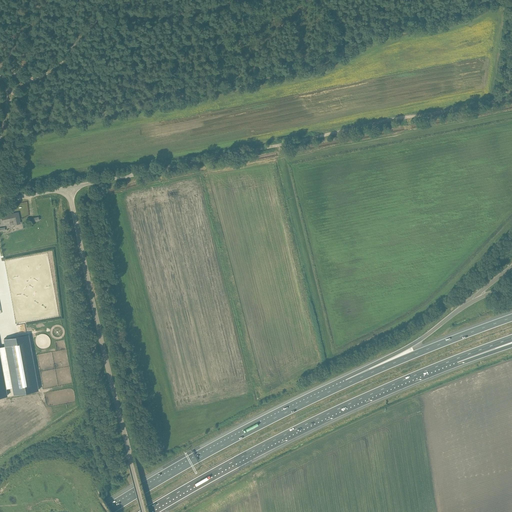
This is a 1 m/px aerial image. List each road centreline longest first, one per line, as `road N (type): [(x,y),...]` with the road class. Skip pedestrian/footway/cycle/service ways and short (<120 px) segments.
road 1 (track): [(9,90),(33,110),(73,121),(320,66),(372,35),(487,0)]
road 2 (motorway): [(144,511),(262,445),(455,358)]
road 3 (unclassified): [(144,511),(68,188)]
road 4 (track): [(172,166),(497,100)]
road 5 (motorway): [(347,383),(107,511)]
road 6 (motorway): [(511,284),(473,298),(347,383)]
road 7 (motorway): [(511,317),(347,383)]
